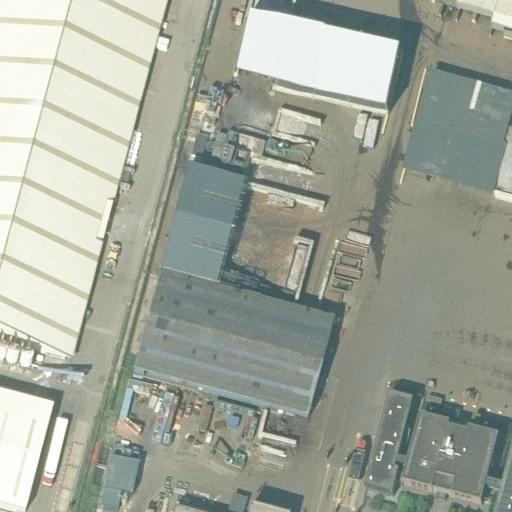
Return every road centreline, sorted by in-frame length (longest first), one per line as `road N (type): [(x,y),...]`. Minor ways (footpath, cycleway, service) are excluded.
road 1 (unknown): [(412,272),(389,167),(414,76),(415,0)]
road 2 (unknown): [(332,511),(371,362),(412,272)]
